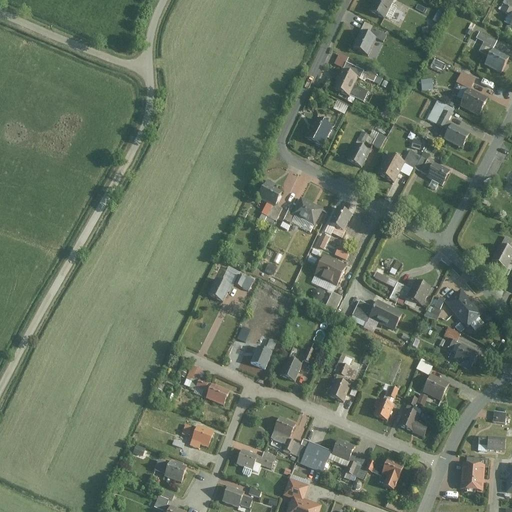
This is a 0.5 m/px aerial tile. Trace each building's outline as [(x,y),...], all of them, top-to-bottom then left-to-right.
[(393,3),(386,0),(375,0),(369,12),(384,20),(393,3)] [(369,37),(372,30),(373,29),(365,25),(361,33),(369,37)] [(432,29),(422,29),(422,43),(432,42),(432,29)] [(386,37),(372,30),(369,37),(376,40),(383,44),(386,37)] [(369,37),(361,33),(353,50),(368,57),(376,40),(369,37)] [(406,50),(410,44),(393,35),(389,41),(406,50)] [(496,43),(480,35),(477,40),(484,44),(480,53),(489,57),(492,51),(496,43)] [(489,57),(484,67),(501,76),(509,59),(492,51),(489,57)] [(426,57),(418,52),(411,63),(419,68),(426,57)] [(446,67),(439,62),(434,70),(442,75),(446,67)] [(346,65),(343,72),(358,79),(361,72),(346,65)] [(358,79),(343,72),(334,90),(349,97),(349,96),(353,88),(358,79)] [(362,78),(375,83),(377,76),(365,72),(362,78)] [(468,92),(469,93),(471,90),(475,82),(461,74),(455,85),(468,92)] [(353,88),(349,96),(363,103),(367,94),(353,88)] [(487,99),(471,90),(469,93),(468,92),(460,107),(478,117),(487,99)] [(339,102),(335,109),(346,114),(350,107),(339,102)] [(445,112),(437,127),(445,131),(452,116),(445,112)] [(331,129),(315,121),(305,139),(321,147),(331,129)] [(470,135),(452,126),(444,141),(463,150),(470,135)] [(378,135),(372,146),(381,151),(387,140),(378,135)] [(388,149),(394,152),(399,141),(393,138),(388,149)] [(356,145),(347,162),(360,169),(369,152),(356,145)] [(420,158),(410,153),(404,163),(414,169),(420,158)] [(421,173),(426,164),(430,157),(423,153),(420,158),(414,169),(421,173)] [(388,156),(378,177),(393,185),(404,165),(388,156)] [(428,177),(433,168),(426,164),(421,173),(428,177)] [(451,174),(435,165),(433,168),(428,177),(427,179),(443,188),(451,174)] [(281,195),(265,187),(257,201),(266,205),(260,216),(266,219),(271,208),(274,210),(275,208),(281,195)] [(295,211),(291,219),(292,219),(313,230),(322,211),(301,200),(295,211)] [(281,211),(275,208),(274,210),(271,208),(266,219),(275,224),(281,211)] [(291,219),(295,211),(290,208),(282,224),(288,227),(292,219),(291,219)] [(351,216),(336,209),(328,227),(343,233),(351,216)] [(329,240),(322,237),(316,250),(323,253),(329,240)] [(501,247),(508,251),(511,243),(511,241),(505,238),(501,247)] [(499,247),(491,263),(507,272),(511,262),(511,252),(508,251),(501,247),(499,247)] [(338,248),(334,257),(345,262),(349,253),(338,248)] [(323,258),(314,279),(336,289),(345,268),(323,258)] [(269,265),(264,274),(272,278),(277,269),(269,265)] [(215,281),(207,298),(223,306),(239,275),(227,269),(221,283),(215,281)] [(376,274),(373,280),(405,296),(409,289),(376,274)] [(418,283),(409,301),(422,307),(431,289),(418,283)] [(463,293),(447,306),(467,330),(483,317),(463,293)] [(342,299),(332,295),(325,311),(334,315),(342,299)] [(438,298),(429,317),(437,321),(446,302),(438,298)] [(372,308),(360,302),(352,317),(365,324),(372,308)] [(377,304),(370,319),(396,331),(403,315),(377,304)] [(348,319),(352,309),(344,305),(339,315),(348,319)] [(449,328),(446,336),(458,342),(462,334),(449,328)] [(250,332),(243,329),(238,342),(245,345),(250,332)] [(262,340),(251,366),(266,373),(277,346),(262,340)] [(452,353),(455,345),(447,341),(443,349),(452,353)] [(457,355),(461,347),(455,345),(452,353),(457,355)] [(457,355),(454,362),(460,365),(459,367),(469,372),(470,369),(472,369),(479,354),(462,346),(461,347),(457,355)] [(308,350),(304,362),(312,365),(316,353),(308,350)] [(289,360),(281,379),(295,384),(303,366),(289,360)] [(416,371),(429,378),(430,376),(434,367),(421,361),(416,371)] [(343,365),(339,375),(348,378),(351,369),(343,365)] [(429,378),(421,393),(440,403),(449,385),(430,376),(429,378)] [(221,408),(228,395),(200,381),(196,388),(206,393),(203,400),(221,408)] [(335,382),(327,399),(343,405),(350,388),(335,382)] [(393,389),(389,399),(395,401),(399,391),(393,389)] [(418,402),(416,405),(424,408),(427,399),(420,396),(418,402)] [(416,405),(418,402),(411,399),(407,407),(415,409),(416,405)] [(381,402),(375,417),(388,422),(394,408),(381,402)] [(406,413),(399,429),(424,440),(428,430),(416,425),(419,418),(406,413)] [(506,416),(493,414),(492,423),(505,425),(506,416)] [(286,446),(295,426),(280,419),(271,440),(286,446)] [(187,439),(191,429),(185,427),(181,437),(187,439)] [(197,428),(190,448),(198,450),(199,447),(208,450),(214,434),(197,428)] [(504,454),(505,442),(479,439),(478,452),(504,454)] [(297,459),(302,448),(291,443),(286,454),(297,459)] [(331,454),(304,443),(302,448),(297,459),(295,465),(322,475),(331,454)] [(333,457),(349,463),(352,456),(355,449),(339,443),(333,457)] [(141,459),(144,453),(135,449),(133,456),(141,459)] [(243,454),(237,469),(251,475),(254,468),(270,475),(275,462),(261,456),(259,461),(243,454)] [(368,462),(352,456),(349,463),(345,474),(364,482),(368,473),(365,471),(368,463),(368,462)] [(393,492),(403,468),(388,462),(381,478),(385,480),(382,488),(393,492)] [(374,466),(368,463),(365,471),(368,473),(371,474),(374,466)] [(163,482),(181,488),(186,473),(157,464),(153,475),(163,479),(163,482)] [(383,469),(374,466),(371,474),(380,478),(383,469)] [(485,468),(466,467),(460,467),(458,492),(483,494),(485,468)] [(317,511),(318,511),(303,505),(308,488),(289,482),(283,500),(290,502),(286,511),(317,511)] [(225,489),(219,505),(237,511),(243,511),(249,499),(225,489)] [(262,494),(251,490),(249,496),(260,501),(262,494)] [(174,511),(169,510),(174,498),(161,494),(155,511),(156,511),(174,511)] [(278,502),(270,501),(270,508),(277,509),(278,502)]
